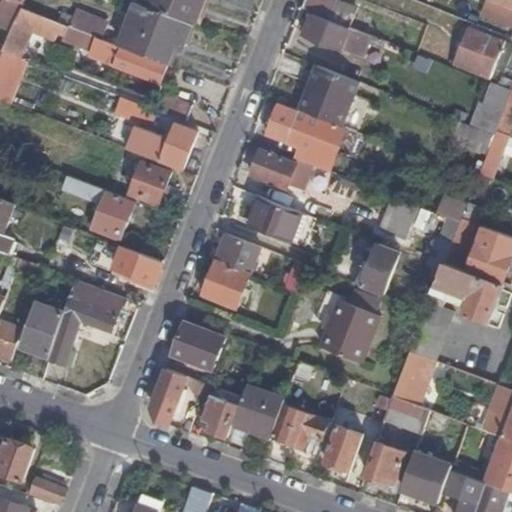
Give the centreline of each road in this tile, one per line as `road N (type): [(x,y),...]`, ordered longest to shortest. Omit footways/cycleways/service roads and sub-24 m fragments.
road 1 (residential): [(116,437),(283,0)]
road 2 (residential): [(116,437),(331,511)]
road 3 (residential): [(116,437),(0,394)]
